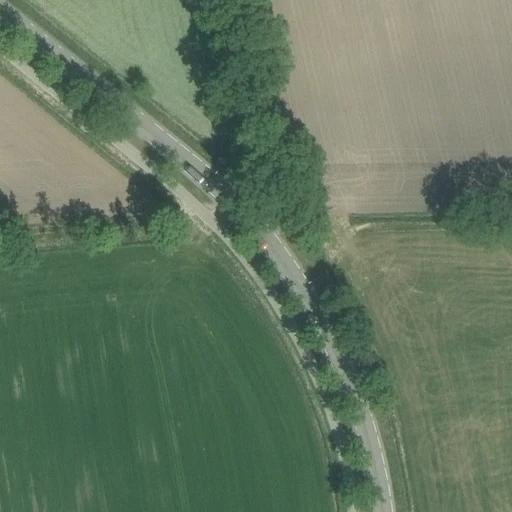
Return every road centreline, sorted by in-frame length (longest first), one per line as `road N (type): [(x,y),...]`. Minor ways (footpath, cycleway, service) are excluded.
road 1 (tertiary): [(384,511),(370,438),(302,290),(170,156),(0,17)]
road 2 (track): [(240,0),(302,290),(280,307)]
